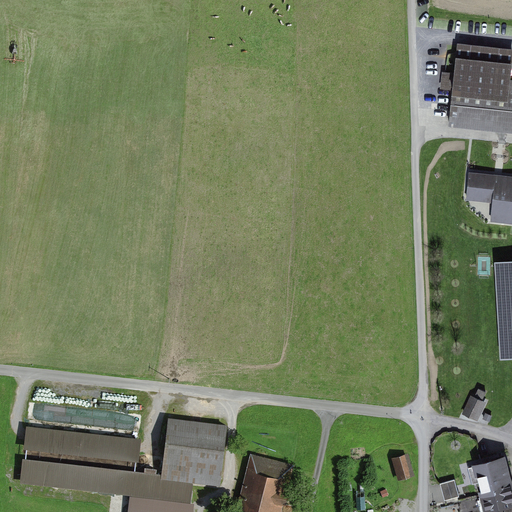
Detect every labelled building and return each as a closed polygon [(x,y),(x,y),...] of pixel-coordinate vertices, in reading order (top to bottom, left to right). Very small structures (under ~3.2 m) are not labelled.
[(511,66),(511,50),(457,45),(449,125),(511,132),(511,82),(511,66)] [(511,178),(498,177),(469,173),(466,202),(491,206),(489,222),(511,225),(511,178)] [(471,396),(462,415),(477,423),(487,404),(471,396)] [(170,418),(163,473),(163,477),(192,481),(221,484),(228,425),(170,418)] [(24,456),(135,470),(140,439),(27,425),(24,456)] [(406,451),(391,456),(398,478),(413,474),(406,451)] [(294,463),(252,452),(239,505),(265,511),(279,511),(282,502),(284,503),(294,463)] [(511,511),(511,482),(504,454),(472,463),(486,511),(511,511)] [(24,456),(21,481),(130,495),(127,511),(193,511),(195,502),(189,501),(192,481),(163,477),(163,473),(135,470),(24,456)] [(454,478),(440,482),(445,499),(459,495),(454,478)] [(377,504),(378,510),(390,507),(388,501),(377,504)]
